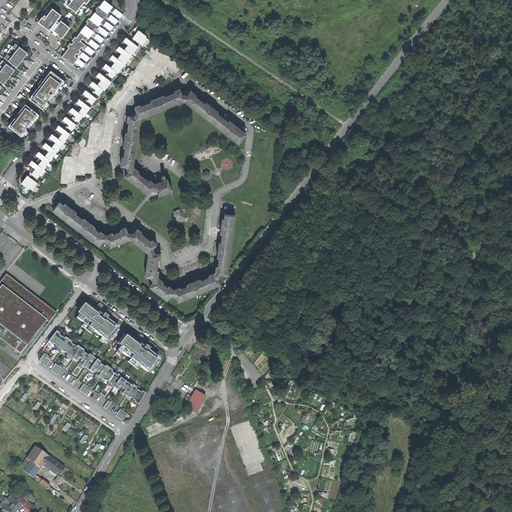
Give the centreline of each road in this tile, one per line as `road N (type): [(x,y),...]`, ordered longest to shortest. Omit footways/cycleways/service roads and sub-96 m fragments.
road 1 (unclassified): [(447,0),(188,331)]
road 2 (track): [(511,171),(472,254),(397,511)]
road 3 (residential): [(87,181),(113,170),(121,114),(131,100),(185,81),(250,130),(242,178),(214,198)]
road 4 (residential): [(126,428),(30,359),(87,282)]
road 5 (residential): [(1,188),(80,80)]
